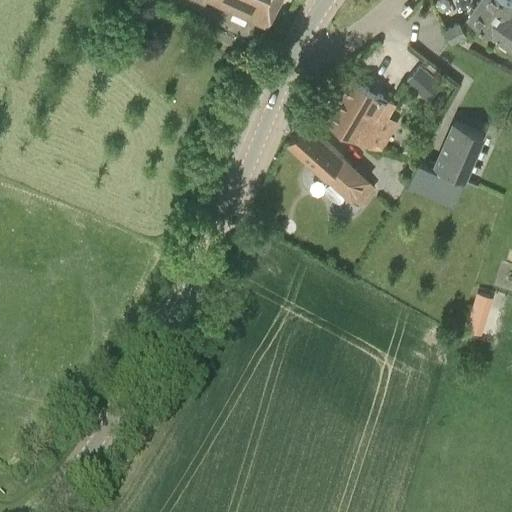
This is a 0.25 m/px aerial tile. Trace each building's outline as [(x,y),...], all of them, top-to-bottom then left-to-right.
[(209,0),(221,6),(223,2),(266,23),(277,0),(209,0)] [(511,47),(511,0),(477,0),(475,4),(473,3),(469,10),(470,11),(468,14),(511,47)] [(465,32),(459,21),(446,28),(452,39),(465,32)] [(405,80),(427,99),(441,83),(420,64),(405,80)] [(366,144),(393,102),(353,78),(328,121),(366,144)] [(326,173),(351,195),(366,178),(304,120),(289,139),(326,173)] [(437,166),(463,177),(483,132),(454,120),(436,162),(429,160),(428,162),(418,158),(417,160),(437,166)] [(409,138),(402,150),(414,157),(421,145),(409,138)] [(461,182),(463,177),(437,166),(417,160),(408,182),(453,201),(461,182)] [(351,195),(361,204),(372,190),(367,186),(371,182),(366,178),(351,195)] [(476,290),(465,327),(478,332),(490,294),(476,290)]
